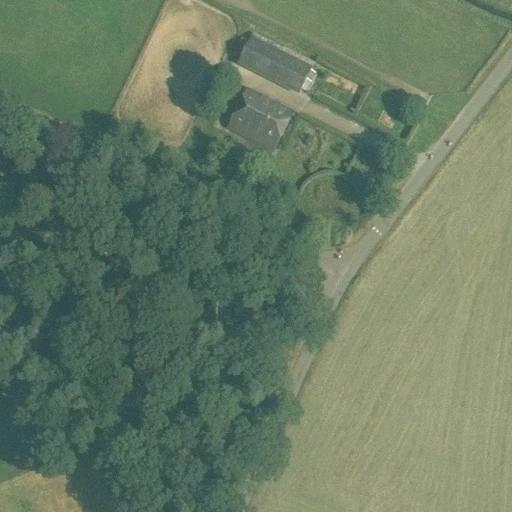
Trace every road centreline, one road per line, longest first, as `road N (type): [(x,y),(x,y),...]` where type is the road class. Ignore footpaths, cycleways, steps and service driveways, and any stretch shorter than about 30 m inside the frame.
road 1 (unclassified): [(341,276),(0,107)]
road 2 (unclassified): [(341,276),(511,54)]
road 3 (track): [(0,288),(147,511)]
road 4 (unclassified): [(235,511),(341,276)]
